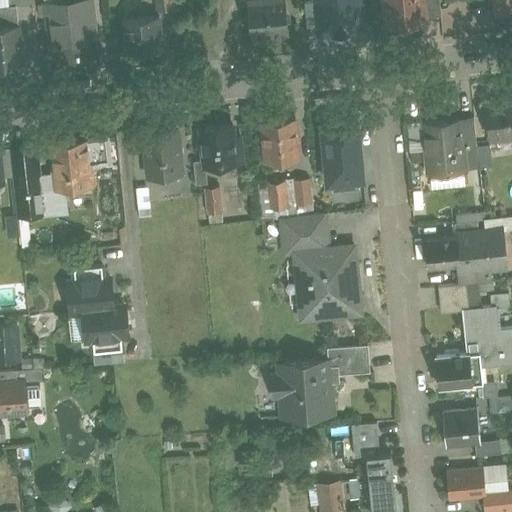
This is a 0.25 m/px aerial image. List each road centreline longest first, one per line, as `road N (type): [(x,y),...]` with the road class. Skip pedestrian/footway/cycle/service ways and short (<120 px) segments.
road 1 (residential): [(382,63),(426,511)]
road 2 (unclassified): [(382,63),(0,106)]
road 3 (unclassified): [(511,49),(382,63)]
